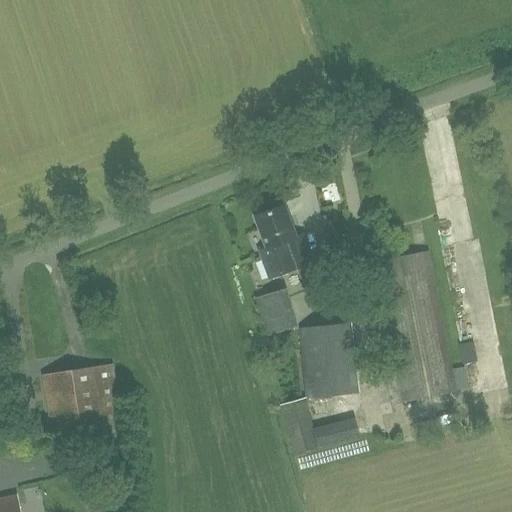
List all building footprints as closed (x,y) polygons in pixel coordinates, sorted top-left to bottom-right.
[(304,236),(297,238),(284,207),(256,219),(268,250),(261,253),(272,280),(314,263),(304,236)] [(428,251),(372,262),(375,282),(380,281),(391,339),(379,341),(386,379),(391,405),(404,402),(456,392),(456,391),(452,373),(428,251)] [(287,289),(255,298),(267,337),(299,327),(287,289)] [(467,304),(456,306),(464,345),(475,342),(467,304)] [(389,337),(386,320),(375,323),(379,339),(389,337)] [(307,399),(357,394),(350,324),(300,329),(307,399)] [(0,388),(9,385),(0,360),(0,388)] [(84,419),(120,414),(112,365),(44,376),(54,441),(87,436),(84,419)] [(306,398),(280,405),(294,456),(361,439),(356,417),(314,428),(306,398)] [(0,511),(20,511),(17,499),(0,502),(0,511)]
